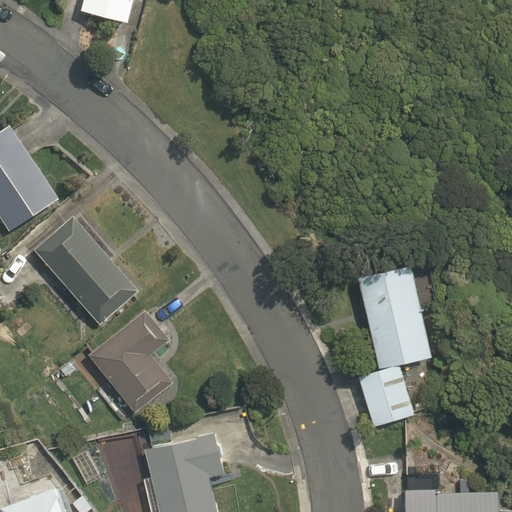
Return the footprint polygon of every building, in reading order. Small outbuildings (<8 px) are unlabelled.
[(128,20),(133,0),(84,0),(83,8),(128,20)] [(0,209),(13,228),(62,196),(15,124),(0,134),(0,209)] [(37,248),(103,323),(143,288),(76,213),(37,248)] [(358,275),(379,366),(431,354),(410,263),(358,275)] [(93,353),(139,410),(176,380),(154,352),(173,336),(150,308),(93,353)] [(399,362),(359,374),(374,424),(414,413),(399,362)] [(149,447),(163,511),(221,511),(213,474),(228,470),(219,432),(149,447)] [(35,479),(46,475),(43,464),(31,468),(35,479)] [(65,511),(57,486),(0,506),(0,508),(1,511),(65,511)] [(407,488),(407,511),(502,511),(501,487),(440,490),(439,486),(407,488)] [(87,511),(94,507),(83,493),(71,502),(78,511),(87,511)]
